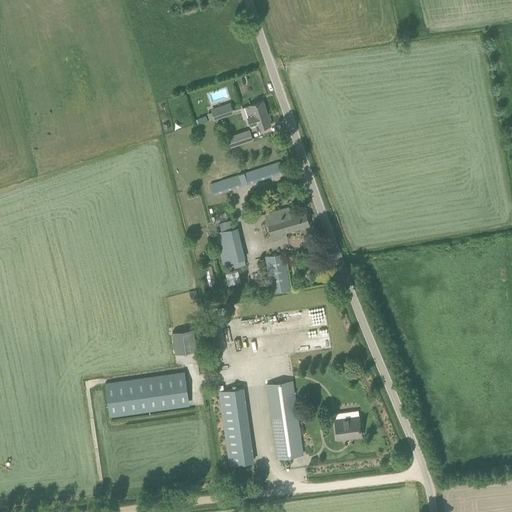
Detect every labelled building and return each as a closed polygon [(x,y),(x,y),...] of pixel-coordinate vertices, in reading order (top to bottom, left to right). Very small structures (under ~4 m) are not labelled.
[(262,101),(243,107),(251,131),(270,125),(262,101)] [(233,113),(230,102),(210,109),(214,120),(233,113)] [(249,129),(227,137),(230,146),(252,139),(249,129)] [(279,162),(207,187),(210,196),(283,172),(279,162)] [(286,232),(309,225),(304,211),(290,215),(288,207),(278,210),(265,214),(273,241),(287,236),(286,232)] [(234,267),(245,265),(237,227),(234,228),(232,219),(218,222),(220,231),(215,232),(222,264),(233,261),(234,267)] [(290,289),(284,253),(264,256),(265,260),(266,268),(268,275),(270,289),(271,292),(290,289)] [(228,284),(240,282),(238,269),(225,272),(228,284)] [(192,328),(171,330),(173,352),(194,350),(192,328)] [(104,382),(109,416),(189,405),(184,370),(104,382)] [(302,454),(301,444),(292,381),(266,385),(277,458),(302,454)] [(253,461),(251,451),(243,388),(219,392),(229,464),(253,461)] [(358,410),(333,413),(334,420),(337,439),(361,436),(359,416),(358,410)]
